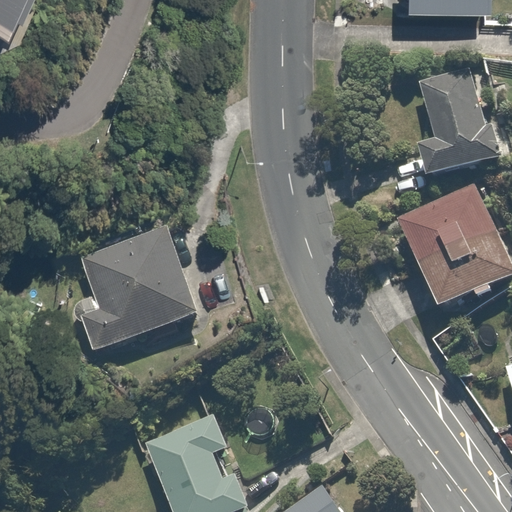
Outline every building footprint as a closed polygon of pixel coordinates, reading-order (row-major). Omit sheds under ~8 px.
[(496,16),(496,0),(416,0),(416,12),(496,16)] [(477,76),(430,90),(448,147),(429,152),(441,189),(506,168),(477,76)] [(511,256),(483,194),(410,229),(454,323),(511,295),(511,256)] [(68,314),(82,352),(187,311),(157,232),(80,262),(96,303),(68,314)] [(226,423),(156,456),(182,511),(259,511),(248,489),(234,496),(222,471),(244,461),(226,423)] [(348,511),(330,488),(298,511),(348,511)]
